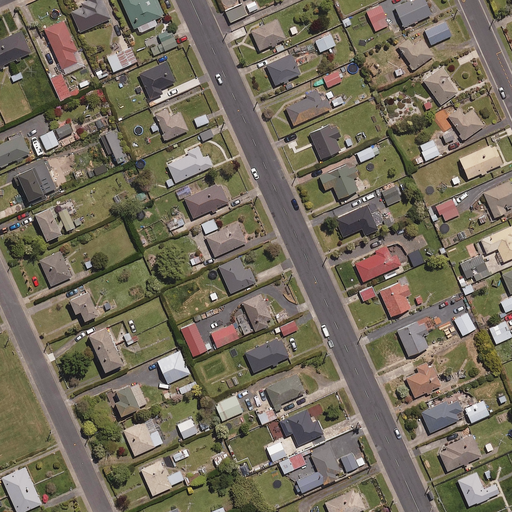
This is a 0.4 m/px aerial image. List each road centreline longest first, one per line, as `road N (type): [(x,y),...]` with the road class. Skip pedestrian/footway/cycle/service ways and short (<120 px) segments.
road 1 (residential): [(419,511),(190,0)]
road 2 (residential): [(0,282),(102,511)]
